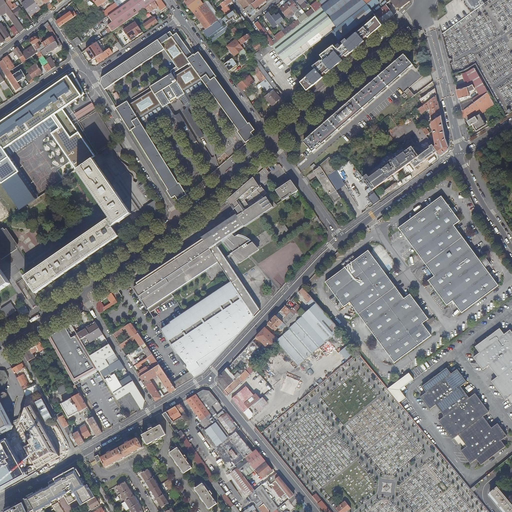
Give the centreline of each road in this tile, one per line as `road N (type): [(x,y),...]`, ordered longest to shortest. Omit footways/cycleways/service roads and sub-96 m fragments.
road 1 (residential): [(208,380),(0,497)]
road 2 (tertiary): [(178,218),(0,343)]
road 3 (tertiary): [(424,7),(270,141)]
road 4 (residential): [(208,380),(341,237)]
road 5 (residential): [(208,380),(314,511)]
road 6 (residential): [(88,78),(178,218)]
road 7 (residential): [(270,141),(180,15)]
road 8 (secondary): [(424,7),(459,152)]
road 9 (residential): [(341,237),(459,152)]
road 10 (unknown): [(179,396),(199,441),(258,511)]
road 11 (tertiary): [(270,141),(178,218)]
